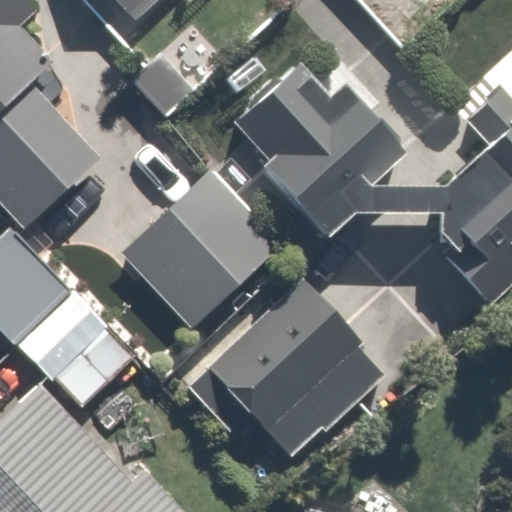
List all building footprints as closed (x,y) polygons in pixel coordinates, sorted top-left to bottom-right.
[(31,0),(0,0),(0,198),(42,243),(122,167),(68,111),(104,76),(31,0)] [(89,0),(123,40),(170,0),(89,0)] [(488,147),(450,187),(375,185),(408,151),(348,89),(332,101),(300,63),(234,120),(267,159),(263,169),(330,237),(355,212),(443,211),(442,231),(454,243),(446,255),(490,308),(511,287),(511,96),(500,85),(463,121),(488,147)] [(14,226),(0,241),(0,339),(17,355),(80,288),(14,226)] [(386,375),(298,283),(187,388),(230,433),(249,415),(290,459),(323,428),(326,431),(386,375)] [(99,333),(49,385),(86,421),(136,368),(99,333)] [(37,388),(0,425),(0,511),(180,511),(141,473),(133,482),(37,388)]
